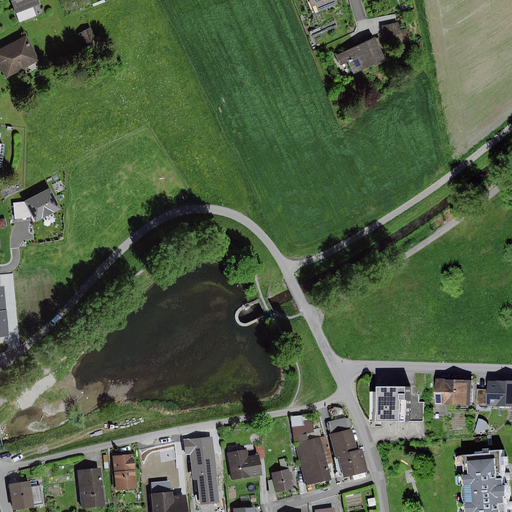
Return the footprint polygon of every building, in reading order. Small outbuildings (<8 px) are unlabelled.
[(9,0),(14,13),(38,5),(36,0),(9,0)] [(308,0),(311,6),(315,5),(318,11),(338,4),(336,0),(308,0)] [(398,24),(382,27),(386,46),(402,43),(398,24)] [(91,30),(77,36),(81,44),(94,39),(91,30)] [(25,38),(0,50),(0,67),(5,79),(38,63),(25,38)] [(373,38),(335,56),(340,66),(347,63),(353,75),(384,60),(373,38)] [(58,191),(31,202),(40,224),(67,212),(58,191)] [(0,303),(0,331),(14,328),(8,302),(0,303)] [(475,381),(439,379),(438,404),(474,405),(475,381)] [(511,382),(492,381),(492,390),(491,405),(511,405),(511,382)] [(412,387),(383,387),(383,392),(375,392),(375,422),(426,422),(425,401),(419,401),(419,397),(413,397),(412,387)] [(491,405),(492,390),(479,389),(479,404),(491,405)] [(306,433),(313,432),(310,416),(300,418),(300,415),(290,416),(294,441),(307,439),(306,433)] [(330,434),(328,434),(334,462),(338,461),(342,478),(366,473),(361,451),(357,452),(351,429),(347,430),(345,418),(327,422),(330,434)] [(481,419),(476,433),(491,429),(489,423),(484,420),(481,419)] [(326,437),(295,444),(305,485),(329,480),(326,465),(332,463),(326,437)] [(211,440),(188,442),(191,477),(214,475),(211,440)] [(263,444),(255,445),(257,458),(265,456),(263,444)] [(245,451),(226,454),(231,481),(260,476),(256,457),(246,459),(245,451)] [(495,454),(467,456),(469,484),(467,484),(466,487),(466,489),(465,492),(465,495),(466,498),(466,501),(468,503),(470,505),(471,505),(471,511),(510,511),(510,505),(510,502),(511,499),(511,495),(511,487),(510,487),(510,485),(509,485),(508,479),(508,476),(506,451),(495,452),(495,454)] [(132,455),(112,456),(115,491),(135,489),(132,455)] [(278,460),(281,471),(288,470),(286,458),(278,460)] [(100,469),(77,471),(81,509),(104,507),(100,469)] [(281,471),(271,473),(274,492),(291,489),(288,470),(281,471)] [(29,482),(9,486),(13,511),(43,507),(40,488),(30,489),(29,482)] [(174,492),(150,495),(151,511),(185,511),(184,495),(174,496),(174,492)]
